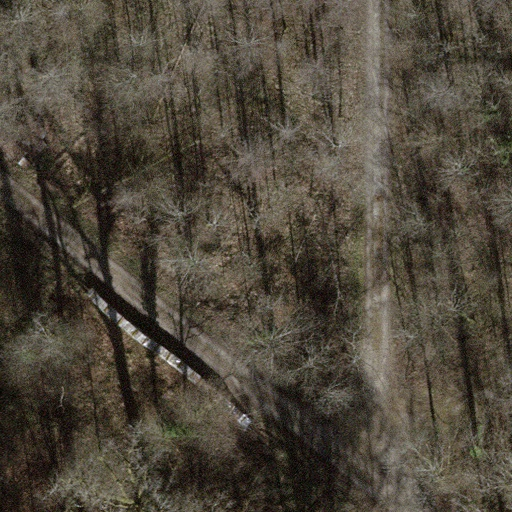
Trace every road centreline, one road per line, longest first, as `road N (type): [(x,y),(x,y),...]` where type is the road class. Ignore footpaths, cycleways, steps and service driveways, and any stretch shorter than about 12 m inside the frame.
road 1 (track): [(0,184),(424,511)]
road 2 (track): [(373,467),(378,0)]
road 3 (track): [(373,467),(511,373)]
